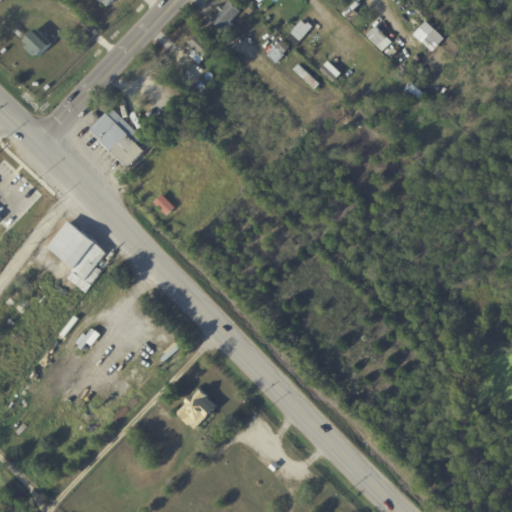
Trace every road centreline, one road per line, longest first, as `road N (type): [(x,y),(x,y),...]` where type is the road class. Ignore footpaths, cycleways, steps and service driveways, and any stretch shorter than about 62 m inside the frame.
road 1 (secondary): [(0,103),(403,511)]
road 2 (tertiary): [(39,141),(172,0)]
